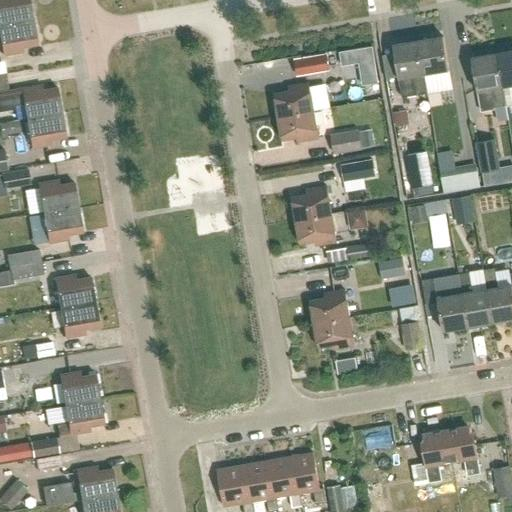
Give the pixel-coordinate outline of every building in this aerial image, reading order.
[(0,0),(0,26),(33,20),(29,0),(0,0)] [(0,26),(0,35),(4,56),(24,53),(23,48),(38,45),(33,20),(0,26)] [(453,91),(444,38),(419,43),(425,76),(429,95),(453,91)] [(403,99),(417,97),(429,95),(425,76),(419,43),(394,47),(403,99)] [(345,64),(374,60),(372,47),(343,52),(345,64)] [(511,52),(497,55),(503,89),(504,89),(511,87),(511,52)] [(295,60),(297,76),(329,71),(326,55),(295,60)] [(482,112),(507,108),(504,89),(503,89),(497,55),(472,59),(482,112)] [(295,91),(274,94),(278,117),(314,111),(309,83),(294,86),(295,91)] [(15,107),(24,105),(27,119),(62,113),(57,88),(43,91),(42,86),(0,93),(0,112),(16,110),(15,107)] [(314,111),(278,117),(282,141),(303,137),(304,142),(318,139),(314,111)] [(393,114),(395,124),(408,122),(406,112),(393,114)] [(52,140),(66,138),(62,113),(27,119),(32,149),(53,145),(52,140)] [(372,130),(359,132),(362,150),(376,148),(372,130)] [(331,137),(334,155),(362,150),(359,132),(331,137)] [(477,142),(483,173),(502,169),(496,139),(477,142)] [(467,151),(451,154),(453,165),(469,162),(467,151)] [(407,156),(413,188),(414,188),(433,185),(434,185),(428,153),(407,156)] [(221,168),(213,169),(212,156),(197,157),(199,189),(222,187),(221,168)] [(372,158),(341,164),(344,181),(375,176),(372,158)] [(5,188),(32,184),(30,169),(3,173),(5,188)] [(441,172),(445,193),(465,190),(461,169),(441,172)] [(59,181),(38,185),(43,214),(78,208),(74,183),(60,185),(59,181)] [(433,185),(414,188),(416,197),(435,193),(433,185)] [(313,194),(292,198),(296,221),(332,215),(327,187),(312,189),(313,194)] [(458,225),(476,222),(472,196),(454,199),(458,225)] [(424,205),(410,207),(413,221),(426,218),(424,205)] [(43,214),(48,244),(69,240),(68,235),(82,233),(78,208),(43,214)] [(364,210),(348,213),(351,229),(367,226),(364,210)] [(332,215),(296,221),(300,244),(321,241),(322,246),(336,243),(332,215)] [(369,244),(348,247),(350,260),(371,256),(369,244)] [(8,257),(10,268),(41,263),(39,251),(8,257)] [(403,259),(379,263),(381,278),(406,274),(403,259)] [(41,263),(10,268),(12,280),(43,275),(41,263)] [(12,280),(10,268),(0,270),(0,286),(13,284),(12,280)] [(511,320),(511,274),(511,275),(511,283),(511,285),(499,288),(495,269),(484,271),(487,290),(493,323),(511,320)] [(469,328),(493,323),(487,290),(484,271),(459,275),(462,294),(463,294),(469,328)] [(443,332),(469,328),(463,294),(462,294),(459,275),(423,282),(427,305),(439,303),(443,332)] [(75,276),(55,279),(60,309),(95,303),(90,278),(76,280),(75,276)] [(331,298),(310,301),(314,325),(349,318),(345,290),(330,293),(331,298)] [(85,330),(99,328),(95,303),(60,309),(65,338),(86,335),(85,330)] [(349,318),(314,325),(318,348),(339,344),(340,349),(354,347),(349,318)] [(406,349),(422,347),(418,323),(402,326),(406,349)] [(38,358),(54,355),(52,343),(36,346),(38,358)] [(24,359),(36,357),(34,345),(22,347),(24,359)] [(356,358),(336,361),(339,374),(358,371),(356,358)] [(80,373),(60,376),(65,405),(100,399),(96,375),(81,377),(80,373)] [(60,437),(70,435),(90,432),(89,427),(104,424),(100,399),(65,405),(67,422),(58,423),(60,437)] [(469,435),(468,428),(447,431),(452,462),(465,460),(468,476),(480,474),(473,434),(469,435)] [(447,431),(425,435),(427,442),(423,443),(430,482),(441,480),(438,464),(452,462),(447,431)] [(33,456),(33,457),(59,453),(56,439),(31,443),(33,456)] [(30,441),(0,446),(0,461),(33,456),(31,443),(30,441)] [(320,490),(314,454),(289,458),(296,495),(300,494),(314,492),(316,505),(326,503),(324,489),(320,490)] [(60,455),(27,461),(29,473),(62,467),(60,455)] [(296,495),(289,458),(266,462),(272,499),(277,498),(290,496),(292,509),(303,507),(300,494),(296,495)] [(272,499),(266,462),(242,466),(249,503),(253,502),(267,500),(268,511),(274,511),(279,511),(277,498),(272,499)] [(242,466),(218,470),(224,508),(243,504),(244,511),(254,511),(253,502),(249,503),(242,466)] [(511,496),(511,468),(511,466),(495,469),(500,498),(511,496)] [(43,488),(46,507),(81,501),(81,500),(116,494),(112,469),(97,472),(97,468),(76,471),(80,493),(72,494),(70,483),(43,488)] [(344,511),(345,511),(369,506),(361,479),(338,485),(344,511)] [(9,487),(0,497),(0,499),(11,509),(21,497),(9,487)] [(119,511),(116,494),(81,500),(81,501),(83,511),(119,511)]
